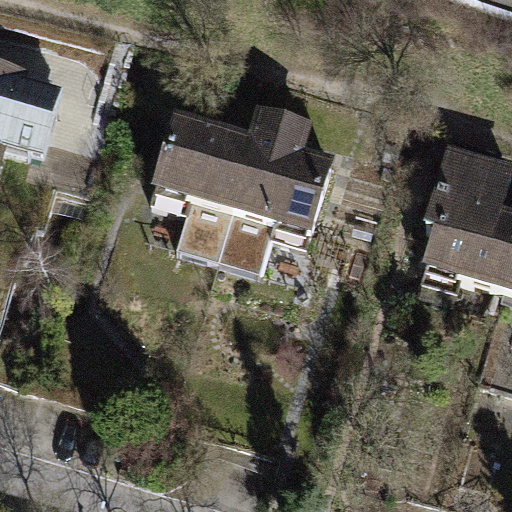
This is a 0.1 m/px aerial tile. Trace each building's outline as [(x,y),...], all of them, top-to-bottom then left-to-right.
[(0,86),(0,161),(17,167),(53,178),(74,110),(0,86)] [(155,207),(238,232),(260,161),(176,137),(155,207)] [(0,223),(17,167),(0,161),(0,223)] [(343,186),(260,161),(238,232),(321,257),(343,186)] [(428,288),(509,314),(511,305),(511,228),(453,210),(428,288)]
